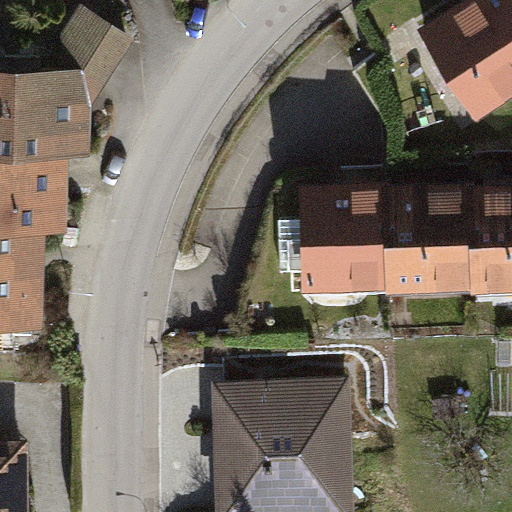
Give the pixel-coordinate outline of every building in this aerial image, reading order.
[(479,118),(511,97),(511,0),(462,0),(421,26),(479,118)] [(70,156),(92,156),(93,104),(137,37),(81,1),(63,31),(62,69),(0,67),(0,145),(10,146),(10,154),(70,156)] [(0,229),(45,231),(68,231),(70,156),(10,154),(10,146),(0,145),(0,229)] [(388,287),(385,183),(385,179),(301,182),(305,290),(388,287)] [(473,288),(469,183),(469,179),(385,183),(388,287),(389,291),(473,288)] [(473,292),(511,290),(511,181),(469,183),(473,288),(473,292)] [(0,326),(43,328),(45,231),(0,229),(0,326)] [(218,511),(355,511),(352,409),(216,413),(218,511)] [(0,511),(29,511),(29,440),(0,439),(0,511)]
